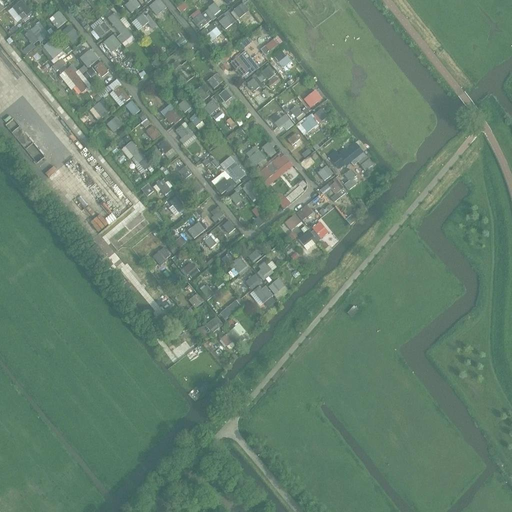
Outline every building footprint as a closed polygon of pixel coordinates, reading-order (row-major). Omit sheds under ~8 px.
[(140,6),(135,0),(127,0),(129,3),(125,6),(131,14),(140,6)] [(166,8),(159,0),(157,0),(149,7),(157,17),(166,8)] [(22,1),(12,9),(22,21),(32,13),(22,1)] [(221,11),(214,3),(208,8),(209,9),(205,12),(212,21),(212,22),(216,19),(214,16),(221,11)] [(237,22),(249,12),(242,4),(231,13),(237,22)] [(198,10),(190,16),(193,20),(193,21),(200,30),(212,21),(205,12),(201,15),(201,14),(198,10)] [(67,22),(59,12),(53,17),(56,21),(52,23),(57,29),(67,22)] [(235,22),(227,12),(223,15),(217,20),(225,30),(235,22)] [(116,14),(108,20),(114,27),(115,27),(119,32),(120,33),(121,35),(118,37),(115,34),(114,35),(122,45),(133,36),(128,28),(121,20),(116,14)] [(257,14),(254,16),(260,24),(263,22),(257,14)] [(149,23),(143,15),(136,20),(143,28),(149,23)] [(100,20),(91,27),(100,39),(101,38),(101,40),(111,32),(110,31),(104,23),(103,23),(100,20)] [(40,24),(27,34),(34,45),(39,41),(40,44),(46,40),(44,38),(45,37),(46,38),(50,35),(48,34),(47,33),(40,24)] [(221,34),(212,24),(207,28),(210,32),(205,36),(210,43),(221,34)] [(71,27),(64,32),(71,39),(69,41),(72,44),(80,38),(71,27)] [(121,46),(113,36),(104,43),(112,53),(121,46)] [(53,40),(44,47),(51,55),(54,59),(56,57),(60,61),(62,60),(66,56),(53,40)] [(265,47),(261,51),(266,57),(270,53),(278,47),(273,40),(265,47)] [(88,60),(84,63),(88,68),(100,59),(92,49),(91,51),(84,56),(88,60)] [(255,71),(246,60),(242,55),(231,63),(242,79),(246,75),(248,77),(255,71)] [(286,56),(278,63),(283,69),(291,63),(286,56)] [(60,61),(53,67),(57,72),(58,71),(62,75),(60,77),(71,90),(76,86),(82,94),(88,89),(91,93),(89,95),(92,100),(98,95),(99,94),(91,86),(82,75),(78,71),(77,72),(72,65),(70,67),(69,69),(66,65),(62,60),(60,61)] [(157,60),(152,64),(155,69),(160,65),(157,60)] [(108,73),(100,63),(94,68),(102,78),(108,73)] [(263,74),(257,78),(262,83),(267,79),(268,81),(275,75),(269,68),(262,73),(263,74)] [(255,74),(246,81),(248,84),(247,85),(253,93),(259,88),(261,89),(264,86),(262,83),(257,78),(255,74)] [(216,75),(208,82),(214,90),(222,83),(216,75)] [(99,94),(98,95),(101,99),(112,90),(113,92),(110,95),(120,107),(130,100),(119,87),(121,86),(116,80),(109,86),(99,94)] [(210,91),(204,84),(195,92),(203,102),(209,97),(207,93),(210,91)] [(296,84),(291,88),(295,93),(300,89),(296,84)] [(228,89),(219,96),(224,102),(221,104),(226,110),(237,101),(228,89)] [(265,90),(262,93),(267,99),(271,97),(265,90)] [(316,91),(304,100),(310,108),(322,99),(316,91)] [(94,108),(90,111),(98,121),(102,119),(110,112),(102,101),(93,108),(94,108)] [(193,111),(184,101),(178,106),(185,114),(187,112),(189,114),(193,111)] [(207,107),(204,109),(210,116),(219,109),(213,101),(207,106),(207,107)] [(140,112),(132,102),(125,107),(133,117),(140,112)] [(182,119),(170,105),(161,113),(166,120),(165,120),(166,121),(166,120),(171,125),(173,123),(175,125),(182,119)] [(296,106),(290,111),(298,122),(304,117),(305,117),(296,106)] [(322,109),(313,116),(319,124),(328,117),(322,109)] [(142,112),(138,116),(142,122),(147,118),(142,112)] [(305,118),(296,126),(296,127),(304,136),(319,124),(313,116),(312,115),(312,114),(306,119),(305,118)] [(205,126),(196,115),(190,120),(198,131),(205,126)] [(294,125),(285,115),(274,124),(279,130),(283,128),(286,131),(294,125)] [(114,133),(123,125),(116,118),(113,120),(111,118),(105,123),(114,133)] [(148,120),(142,125),(145,129),(151,124),(148,120)] [(194,136),(187,128),(185,130),(182,126),(176,131),(182,139),(180,141),(183,145),(194,136)] [(160,136),(156,131),(156,130),(156,131),(153,127),(146,132),(154,141),(160,136)] [(287,140),(292,146),(300,140),(295,133),(287,140)] [(171,150),(163,140),(157,145),(165,155),(171,150)] [(276,153),(272,148),(276,146),(272,140),(262,148),(268,156),(269,156),(271,158),(276,153)] [(132,142),(121,150),(129,160),(133,157),(133,158),(136,161),(142,156),(137,149),(139,147),(134,141),(132,142)] [(373,165),(359,148),(356,144),(357,144),(356,143),(340,157),(335,151),(328,157),(339,170),(345,165),(346,167),(351,163),(353,167),(358,163),(365,172),(373,165)] [(265,159),(258,151),(255,147),(246,155),(249,159),(246,161),(253,169),(265,159)] [(265,169),(257,176),(263,184),(283,167),(289,162),(281,152),(268,163),(263,167),(265,169)] [(142,156),(136,161),(145,172),(151,167),(153,165),(148,158),(146,160),(142,156)] [(235,163),(226,170),(230,174),(229,175),(235,184),(245,175),(235,163)] [(193,177),(185,167),(179,172),(187,182),(193,177)] [(326,167),(318,174),(324,182),(333,175),(326,167)] [(354,181),(357,179),(356,177),(357,176),(354,173),(353,174),(350,171),(344,176),(349,182),(345,185),(349,191),(357,185),(354,181)] [(221,175),(211,182),(221,195),(229,188),(231,190),(236,186),(230,179),(227,181),(221,175)] [(347,193),(335,179),(327,185),(332,191),(327,194),(331,199),(334,203),(347,193)] [(163,180),(153,188),(157,193),(160,191),(167,199),(174,194),(163,180)] [(203,189),(196,181),(190,186),(196,194),(203,189)] [(251,193),(256,189),(257,189),(258,188),(252,181),(251,182),(250,181),(244,186),(247,190),(244,191),(252,201),(256,199),(251,193)] [(242,201),(236,193),(230,198),(236,206),(242,201)] [(185,209),(176,197),(176,198),(174,195),(168,200),(170,202),(170,203),(173,206),(169,209),(175,217),(185,209)] [(307,206),(297,214),(303,222),(313,214),(307,206)] [(225,217),(217,208),(211,213),(214,216),(211,219),(214,223),(218,220),(219,222),(221,220),(225,217)] [(291,231),(301,223),(295,215),(285,223),(291,231)] [(207,229),(201,222),(193,228),(199,236),(200,236),(202,235),(201,234),(207,229)] [(235,230),(229,222),(222,227),(229,235),(235,230)] [(328,233),(320,223),(312,229),(314,231),(311,233),(318,242),(328,233)] [(293,232),(288,236),(293,241),(298,237),(293,232)] [(319,244),(309,232),(298,240),(307,251),(314,245),(316,246),(319,244)] [(214,242),(216,240),(211,233),(202,240),(210,250),(216,245),(214,242)] [(181,238),(175,243),(181,249),(186,244),(181,238)] [(164,249),(153,257),(159,266),(160,267),(167,262),(166,260),(170,256),(164,249)] [(253,264),(261,257),(256,251),(248,258),(249,258),(247,260),(250,263),(252,262),(253,264)] [(241,257),(233,263),(237,267),(234,269),(240,276),(250,269),(241,257)] [(261,270),(257,274),(263,281),(274,273),(272,272),(276,268),(271,262),(266,267),(264,263),(258,267),(261,270)] [(183,270),(181,271),(186,277),(188,275),(191,279),(199,273),(196,269),(191,263),(183,269),(183,270)] [(250,289),(258,283),(253,276),(245,283),(250,289)] [(289,293),(278,279),(268,287),(274,295),(274,296),(278,301),(289,293)] [(215,295),(213,293),(215,291),(211,286),(209,288),(207,286),(201,291),(207,299),(206,300),(207,302),(215,295)] [(273,297),(265,287),(262,290),(259,287),(253,292),(263,305),(273,297)] [(203,302),(197,294),(189,301),(195,309),(203,302)] [(240,299),(218,316),(224,324),(227,322),(225,321),(241,308),(243,309),(246,306),(240,300),(240,299)] [(353,306),(347,313),(352,317),(358,310),(353,306)] [(216,318),(206,326),(213,334),(223,325),(216,318)] [(241,336),(245,332),(239,325),(229,332),(239,343),(244,339),(241,336)] [(233,343),(236,340),(229,333),(220,340),(227,348),(229,349),(231,350),(234,347),(235,345),(233,343)] [(202,380),(195,386),(202,393),(209,386),(202,380)]
